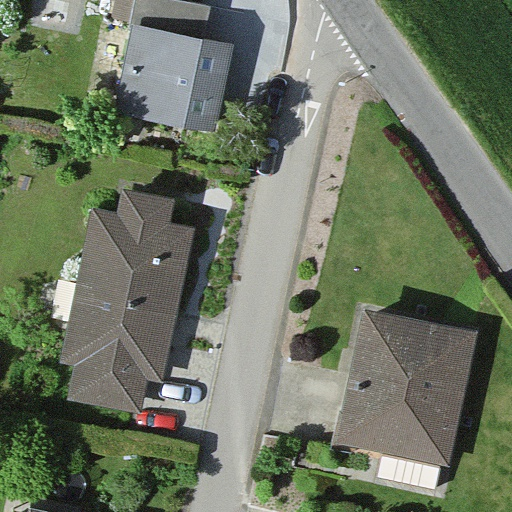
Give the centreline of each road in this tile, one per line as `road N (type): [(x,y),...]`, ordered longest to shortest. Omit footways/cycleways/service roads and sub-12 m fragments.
road 1 (residential): [(337,0),(229,511)]
road 2 (residential): [(345,0),(511,254)]
